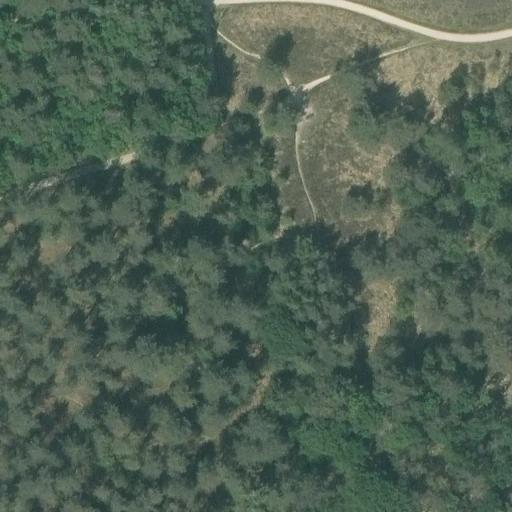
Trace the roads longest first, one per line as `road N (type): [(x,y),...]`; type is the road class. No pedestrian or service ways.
road 1 (track): [(435,36),(346,63),(213,132),(0,195)]
road 2 (track): [(266,0),(338,6),(435,36)]
